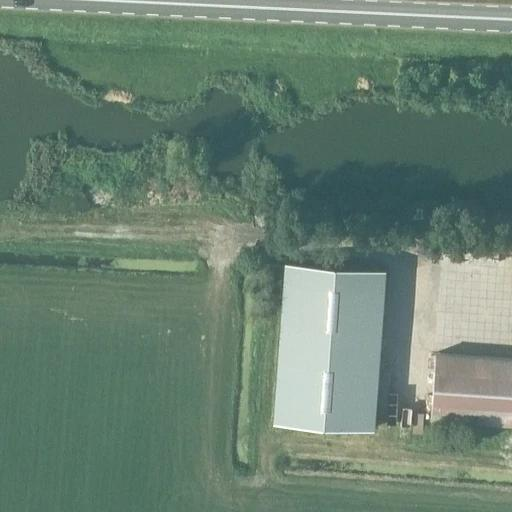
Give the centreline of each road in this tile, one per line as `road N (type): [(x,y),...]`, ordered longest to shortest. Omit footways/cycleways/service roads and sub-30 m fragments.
road 1 (track): [(0,231),(264,240),(374,253),(511,287)]
road 2 (primary): [(511,18),(122,0)]
